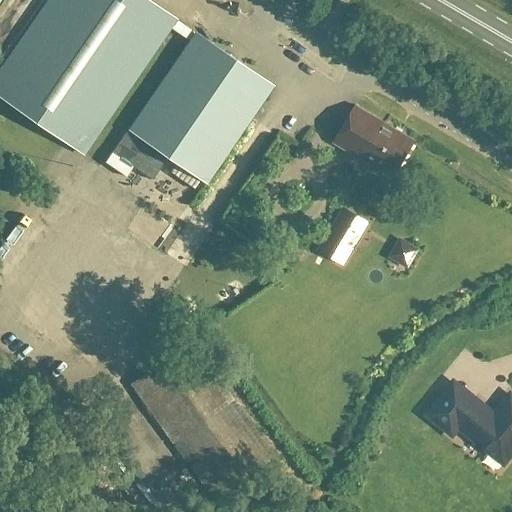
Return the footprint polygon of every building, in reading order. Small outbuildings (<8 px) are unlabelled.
[(47,0),(0,70),(0,98),(28,117),(84,155),(174,22),(141,0),(47,0)] [(207,184),(272,89),(193,35),(128,130),(207,184)] [(414,143),(355,107),(332,145),(391,181),(414,143)] [(358,237),(337,225),(320,253),(341,265),(358,237)] [(190,342),(129,385),(213,501),(274,457),(190,342)] [(503,465),(511,454),(511,398),(510,396),(493,417),(453,384),(426,417),(451,437),(458,429),(503,465)]
